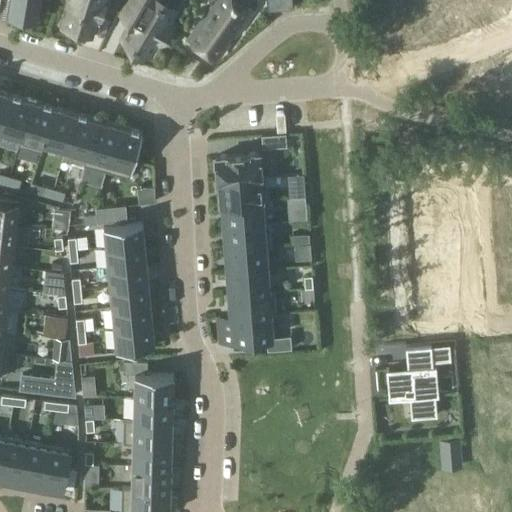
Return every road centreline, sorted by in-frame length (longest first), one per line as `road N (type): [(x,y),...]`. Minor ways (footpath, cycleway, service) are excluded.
road 1 (residential): [(175,95),(189,342),(213,396),(207,511)]
road 2 (residential): [(175,95),(0,44)]
road 3 (residential): [(511,31),(344,88)]
road 4 (unclassified): [(511,132),(344,88)]
road 5 (residential): [(220,95),(284,29),(340,23)]
road 6 (residential): [(344,88),(220,95)]
